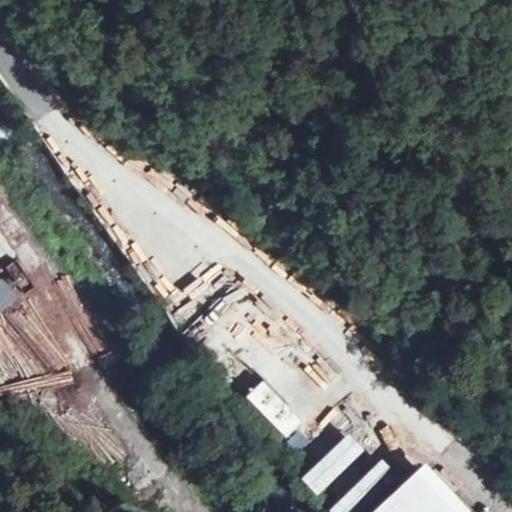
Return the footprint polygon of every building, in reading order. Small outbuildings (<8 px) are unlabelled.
[(0,279),(0,313),(18,299),(2,278),(0,279)] [(40,345),(28,327),(13,338),(25,355),(40,345)] [(246,395),(283,439),(302,422),(265,378),(246,395)] [(303,432),(286,436),(290,452),(307,448),(303,432)] [(317,497),(365,450),(347,433),(300,479),(317,497)] [(472,511),(424,461),(403,480),(381,457),(322,511),(472,511)]
